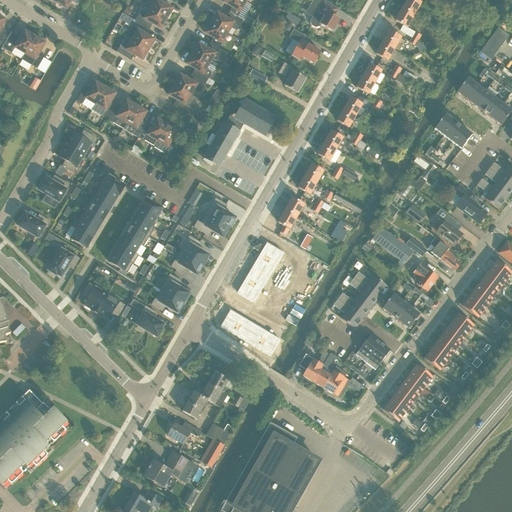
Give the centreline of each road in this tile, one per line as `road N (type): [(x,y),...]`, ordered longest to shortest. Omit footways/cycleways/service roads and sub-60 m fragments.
road 1 (residential): [(190,326),(378,0)]
road 2 (residential): [(292,391),(342,423),(358,421),(511,215)]
road 3 (residential): [(147,401),(0,258)]
road 4 (residential): [(0,223),(90,58)]
road 5 (residential): [(204,0),(148,92),(90,58)]
road 6 (primary): [(407,511),(511,394)]
road 7 (residential): [(82,511),(147,401)]
road 8 (residential): [(292,391),(190,326)]
